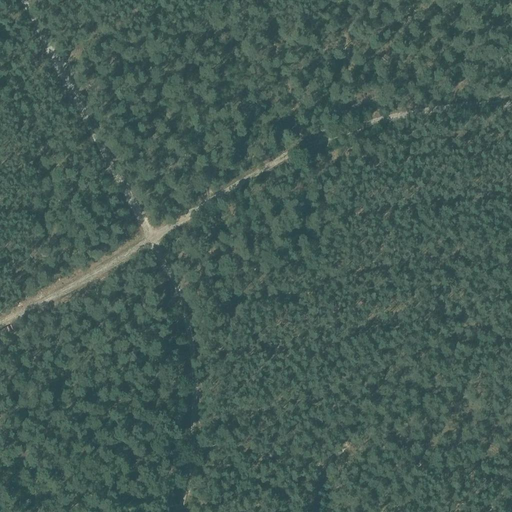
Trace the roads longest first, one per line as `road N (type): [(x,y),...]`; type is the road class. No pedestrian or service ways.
road 1 (track): [(511,102),(437,107),(341,130),(238,182),(152,239)]
road 2 (track): [(171,511),(192,410),(190,360),(176,291),(152,239)]
road 3 (track): [(21,0),(152,239)]
road 4 (track): [(152,239),(0,320)]
